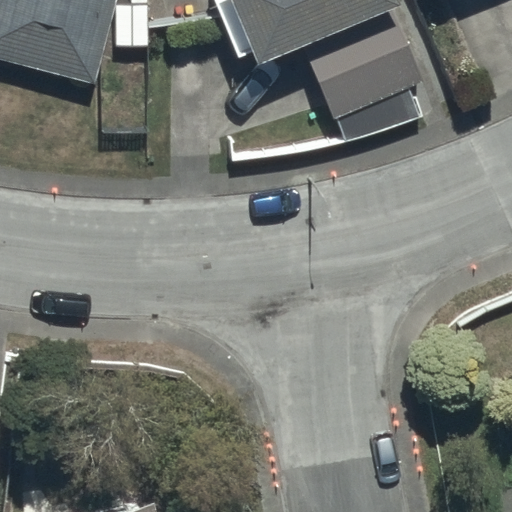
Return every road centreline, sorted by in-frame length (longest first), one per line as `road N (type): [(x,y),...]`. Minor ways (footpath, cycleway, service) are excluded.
road 1 (residential): [(309,253),(113,258),(0,241)]
road 2 (residential): [(309,253),(351,511)]
road 3 (residential): [(511,182),(309,253)]
